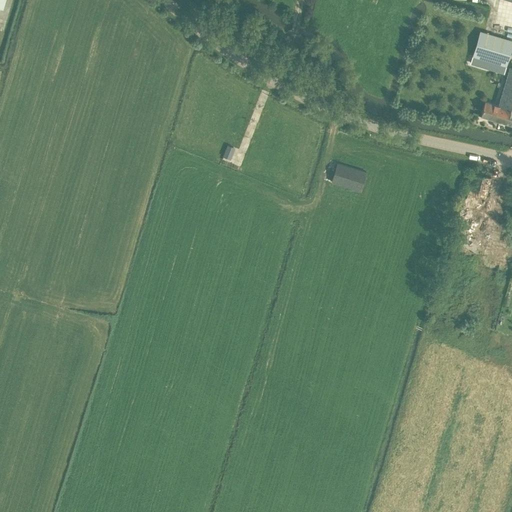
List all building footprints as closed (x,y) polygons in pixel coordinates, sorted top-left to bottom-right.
[(487,60),(506,66),(511,45),(511,40),(480,31),(472,56),(487,60)] [(481,115),(511,125),(511,67),(510,66),(498,105),(485,101),(481,115)] [(228,143),(223,155),(231,159),(236,147),(228,143)] [(337,163),(331,182),(360,191),(366,172),(337,163)] [(473,171),(464,205),(483,210),(486,200),(485,200),(491,176),(473,171)]
